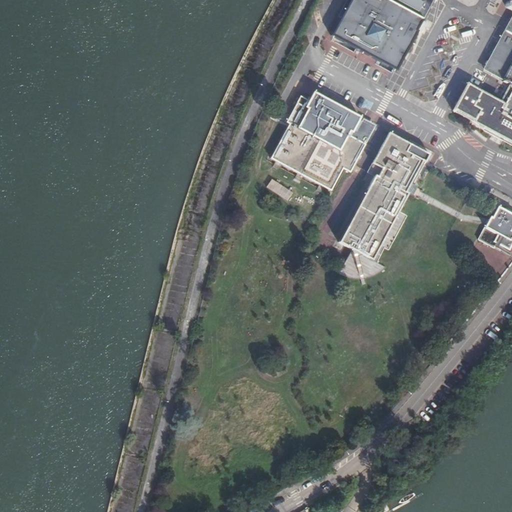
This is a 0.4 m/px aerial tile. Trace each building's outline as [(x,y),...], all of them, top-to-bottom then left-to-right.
[(394,70),(432,0),(348,0),(330,35),(394,70)] [(511,1),(511,4),(507,4),(506,6),(505,8),(505,10),(511,13),(511,18),(485,70),(509,83),(499,102),(468,86),(453,113),(511,144),(511,1)] [(359,120),(315,95),(307,108),(298,103),(285,128),(289,130),(270,164),(322,192),(339,163),(346,167),(368,127),(358,122),(359,120)] [(426,154),(386,133),(364,173),(371,177),(336,243),(349,250),(342,263),(336,274),(341,278),(348,280),(357,281),(367,278),(376,275),(386,269),(375,263),(381,249),(386,253),(406,216),(396,211),(406,193),(402,191),(420,158),(422,160),(426,154)] [(511,237),(511,213),(494,204),(475,239),(503,254),(511,237)]
